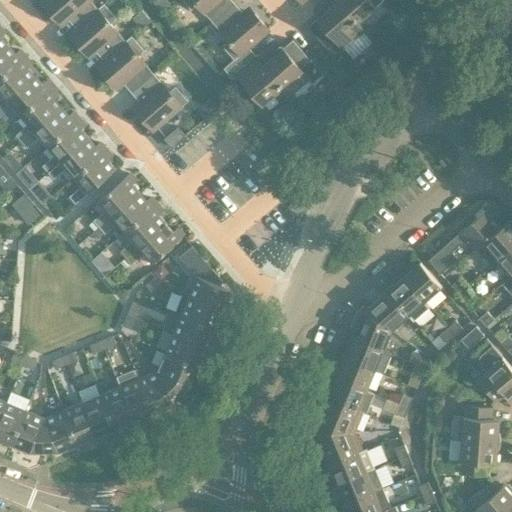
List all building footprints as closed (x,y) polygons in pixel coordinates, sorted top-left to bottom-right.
[(90,0),(43,0),(42,1),(57,19),(70,19),(77,28),(78,28),(99,9),(98,8),(90,0)] [(168,0),(154,0),(153,1),(161,10),(170,2),(168,0)] [(232,0),(183,0),(192,10),(198,4),(214,23),(236,3),(232,0)] [(356,22),(337,0),(337,1),(308,25),(332,52),(334,53),(337,53),(341,50),(343,48),(363,31),(356,22)] [(336,0),(337,1),(337,0),(356,22),(382,0),(336,0)] [(111,23),(117,18),(104,3),(98,8),(99,9),(78,28),(77,28),(71,34),(85,50),(98,51),(105,59),(105,60),(127,41),(126,41),(111,23)] [(255,12),(243,12),(236,3),(214,23),(229,40),(223,45),(235,59),(250,46),(250,47),(270,29),(255,12)] [(139,55),(146,50),(133,35),(126,41),(127,41),(105,60),(105,59),(98,65),(113,82),(126,83),(133,92),(155,73),(139,55)] [(311,59),(311,58),(294,38),(265,64),(264,64),(284,86),(283,87),(290,94),(308,78),(312,83),(323,73),(311,59)] [(19,50),(15,54),(8,45),(0,52),(0,78),(25,57),(19,50)] [(265,64),(250,47),(250,46),(235,59),(225,68),(246,92),(251,87),(264,103),(283,87),(284,86),(264,64),(265,64)] [(27,68),(31,65),(25,57),(0,78),(0,90),(2,93),(0,94),(0,105),(34,76),(27,68)] [(176,85),(170,91),(155,73),(133,92),(141,100),(140,113),(155,130),(189,100),(176,85)] [(45,81),(41,84),(34,76),(0,105),(0,116),(13,106),(20,114),(51,87),(45,81)] [(54,98),(57,95),(51,87),(20,114),(29,124),(16,135),(21,141),(61,107),(54,98)] [(72,112),(68,115),(61,107),(21,141),(27,148),(40,137),(48,146),(78,119),(72,112)] [(81,129),(84,126),(78,119),(48,146),(55,155),(42,166),(43,166),(37,171),(42,178),(48,172),(88,138),(81,129)] [(178,126),(164,138),(171,146),(185,134),(178,126)] [(99,143),(95,146),(88,138),(48,172),(54,179),(67,168),(74,176),(105,149),(99,143)] [(107,160),(111,157),(105,149),(74,176),(82,186),(69,197),(75,203),(115,169),(107,160)] [(22,168),(13,157),(7,163),(16,173),(22,168)] [(132,184),(135,181),(129,173),(98,200),(106,210),(94,221),(89,225),(94,230),(99,226),(99,227),(139,192),(132,184)] [(38,181),(29,189),(30,190),(34,195),(44,187),(38,181)] [(149,197),(146,200),(139,192),(99,227),(105,233),(117,222),(125,231),(156,204),(149,197)] [(159,215),(162,212),(156,204),(125,231),(133,240),(120,251),(126,258),(166,223),(159,215)] [(33,205),(21,214),(29,224),(40,214),(33,205)] [(502,226),(502,225),(487,208),(439,250),(436,245),(428,252),(432,256),(428,259),(440,273),(457,258),(451,251),(461,243),(468,243),(474,251),(483,244),(482,243),(502,226)] [(496,259),(511,245),(511,221),(509,219),(502,225),(502,226),(482,243),(483,244),(496,259)] [(176,228),(173,231),(166,223),(126,258),(131,264),(144,253),(152,262),(183,236),(176,228)] [(220,286),(222,280),(192,245),(179,256),(197,276),(189,295),(222,309),(230,290),(220,286)] [(511,276),(511,274),(511,245),(496,259),(511,276)] [(99,255),(92,261),(97,266),(104,261),(99,255)] [(126,258),(120,262),(126,269),(131,264),(126,258)] [(424,300),(441,286),(420,261),(403,276),(424,300)] [(511,294),(511,274),(511,276),(502,283),(511,294)] [(151,291),(161,283),(155,276),(145,284),(151,291)] [(429,306),(424,300),(403,276),(387,290),(408,314),(413,320),(429,306)] [(458,293),(465,286),(458,278),(450,285),(458,293)] [(463,300),(471,293),(465,286),(458,293),(463,300)] [(391,329),(408,314),(387,290),(364,310),(391,329)] [(214,328),(222,309),(189,295),(181,314),(214,328)] [(135,317),(140,305),(132,302),(127,313),(135,317)] [(382,350),(391,329),(364,310),(353,337),(382,350)] [(486,326),(494,319),(487,311),(479,318),(486,326)] [(135,318),(135,317),(127,313),(122,326),(130,329),(131,328),(137,331),(141,321),(135,318)] [(206,347),(214,328),(181,314),(173,333),(206,347)] [(454,335),(462,328),(455,320),(447,327),(454,335)] [(468,348),(484,335),(476,326),(461,339),(468,348)] [(447,341),(454,335),(447,327),(440,334),(447,341)] [(500,342),(508,335),(501,327),(493,334),(500,342)] [(198,366),(206,347),(173,333),(165,352),(198,366)] [(104,349),(116,344),(112,335),(101,340),(104,349)] [(507,350),(511,345),(511,339),(508,335),(500,342),(507,350)] [(391,353),(382,350),(353,337),(344,357),(374,370),(383,373),(391,353)] [(92,354),(104,349),(101,340),(88,345),(92,354)] [(509,399),(511,396),(511,367),(493,346),(482,355),(481,362),(487,369),(485,371),(485,372),(476,380),(495,401),(504,393),(509,399)] [(22,365),(26,356),(13,350),(9,359),(22,365)] [(428,357),(429,357),(412,350),(408,360),(415,363),(424,367),(427,361),(428,357)] [(66,364),(78,359),(75,351),(63,356),(66,364)] [(190,386),(198,366),(165,352),(157,370),(181,394),(190,386)] [(33,369),(37,361),(26,356),(22,365),(33,369)] [(54,369),(66,364),(63,356),(51,361),(54,369)] [(366,389),(374,370),(344,357),(336,377),(366,390),(366,389)] [(420,377),(424,367),(415,363),(411,373),(420,377)] [(138,378),(139,378),(135,369),(116,377),(120,386),(133,419),(152,412),(138,378)] [(168,405),(181,394),(157,370),(139,378),(138,378),(152,412),(168,405)] [(366,389),(366,390),(336,377),(328,397),(363,412),(365,413),(374,393),(366,389)] [(114,427),(133,419),(120,386),(100,394),(114,427)] [(408,407),(412,397),(403,393),(399,403),(408,407)] [(96,435),(114,427),(100,394),(82,402),(96,435)] [(355,431),(363,412),(328,397),(314,430),(349,430),(355,431)] [(0,438),(12,443),(25,410),(6,402),(0,417),(0,438)] [(77,443),(96,435),(82,402),(63,409),(77,443)] [(404,417),(408,407),(399,403),(394,413),(404,417)] [(491,418),(492,406),(465,404),(464,416),(453,416),(452,438),(461,438),(497,441),(499,419),(491,418)] [(57,451),(77,443),(63,409),(44,417),(44,451),(57,451)] [(44,417),(43,418),(25,410),(12,443),(28,450),(44,451),(44,417)] [(328,463),(358,451),(362,449),(355,431),(349,430),(314,430),(328,463)] [(496,463),(497,441),(461,438),(460,460),(461,460),(460,472),(487,474),(488,463),(496,463)] [(398,458),(408,454),(404,444),(394,448),(398,458)] [(336,483),(374,468),(366,448),(358,451),(328,463),(336,483)] [(402,468),(412,464),(408,454),(398,458),(402,468)] [(344,503),(382,488),(374,468),(336,483),(344,503)] [(511,494),(503,484),(497,489),(489,480),(469,498),(476,507),(476,508),(479,511),(503,511),(511,505),(511,494)] [(422,495),(432,491),(428,481),(418,485),(422,495)] [(379,511),(391,508),(391,507),(382,488),(344,503),(347,511),(379,511)] [(426,505),(436,501),(432,491),(422,495),(426,505)]
